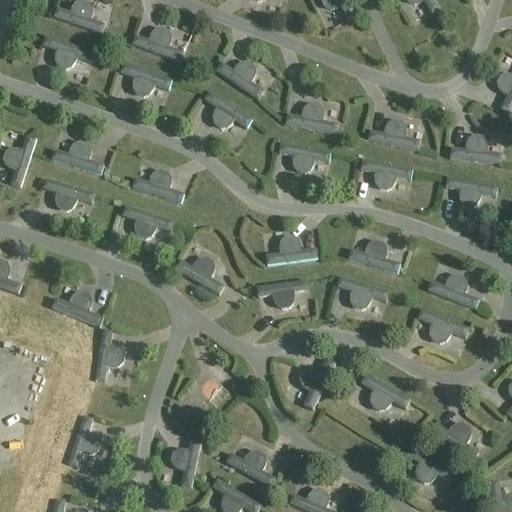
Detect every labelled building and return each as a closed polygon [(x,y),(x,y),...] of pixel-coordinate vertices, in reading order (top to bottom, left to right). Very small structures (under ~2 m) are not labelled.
[(298,0),(288,2),(293,27),(312,23),(306,0),(298,0)] [(357,20),(347,0),(323,0),(322,5),(326,12),(331,15),(338,14),(343,12),(349,24),(357,20)] [(372,0),(383,31),(405,24),(397,0),(372,0)] [(442,13),(434,0),(405,0),(409,7),(415,9),(421,8),(426,6),(433,19),(442,13)] [(95,19),(95,12),(91,6),(83,4),(77,7),(74,11),(72,16),(58,11),(55,21),(104,38),(108,27),(93,23),(95,19)] [(173,47),(173,41),(170,35),(163,32),(156,34),(153,39),(151,44),(137,39),(133,49),(182,66),(185,57),(171,52),(173,47)] [(93,67),(96,57),(47,40),(44,50),(58,55),(57,58),(56,65),(59,71),(67,74),(73,72),(77,67),(79,62),(93,67)] [(258,77),(256,71),(250,66),(242,67),(237,71),(235,75),(223,67),(217,75),(260,104),(265,96),(253,88),(256,84),(258,77)] [(170,96),(174,85),(125,67),(121,77),(136,83),(135,86),(134,92),(138,99),(145,102),(150,100),(155,95),(157,90),(170,96)] [(511,118),(511,117),(511,78),(508,77),(502,80),(498,87),(500,93),(504,98),(508,101),(501,113),(511,118)] [(99,105),(126,110),(129,95),(102,90),(99,105)] [(248,132),(254,124),(212,95),(205,104),(218,113),(216,116),(214,122),(215,128),(222,133),(229,133),(234,129),(237,125),(248,132)] [(326,121),(325,115),(321,109),(313,108),(306,111),(304,116),(303,121),(288,118),(286,129),(337,139),(339,129),(325,126),(326,121)] [(407,143),(408,137),(407,131),(404,126),(395,124),(389,127),(387,133),(386,138),(371,134),(369,145),(420,155),(422,145),(407,143)] [(22,193),(38,143),(29,140),(24,154),(19,153),(13,153),(7,156),(5,164),(7,170),(12,173),(16,175),(11,189),(22,193)] [(489,156),(489,151),(488,145),(484,140),(475,140),(470,143),(468,149),(467,154),(453,152),(451,162),(502,168),(504,156),(489,156)] [(93,160),(92,154),(90,148),(82,146),(75,148),(72,153),(70,158),(57,153),(53,164),(103,179),(106,169),(92,165),(93,160)] [(330,168),(333,158),(282,147),(280,158),(295,161),(295,164),(295,171),(299,177),(306,179),(313,176),(315,170),(316,165),(330,168)] [(413,185),(415,175),(364,164),(362,174),(377,178),(376,181),(377,188),(380,194),(388,196),(394,193),(397,187),(398,182),(413,185)] [(173,190),(173,182),(170,177),(162,174),(156,177),(153,182),(151,186),(137,181),(134,193),(183,208),(186,198),(172,194),(173,190)] [(497,202),(499,192),(448,182),(446,192),(462,195),(461,199),(461,205),(465,211),(473,213),(479,209),(482,204),(483,199),(497,202)] [(93,208),(96,198),(47,183),(44,192),(58,197),(57,202),(57,208),(60,214),(68,216),(74,214),(78,208),(79,204),(93,208)] [(173,236),(176,225),(127,210),(124,220),(138,225),(136,230),(137,236),(140,242),(147,244),(154,241),(157,236),(159,232),(173,236)] [(303,254),(302,250),(300,245),(294,241),(285,242),(282,247),(281,253),(282,258),(267,260),(268,270),(320,263),(318,253),(303,254)] [(389,259),(389,253),(385,247),(377,245),(371,248),(368,253),(367,258),(352,254),(350,264),(399,278),(402,268),(388,264),(389,259)] [(335,264),(348,267),(350,254),(337,252),(335,264)] [(217,272),(215,266),(208,262),(201,263),(196,267),(194,271),(182,264),(176,274),(221,299),(226,291),(213,283),(216,278),(217,272)] [(12,280),(12,272),(9,267),(0,264),(0,263),(0,291),(20,299),(24,289),(10,284),(12,280)] [(469,294),(469,287),(466,282),(458,279),(452,282),(449,286),(447,291),(433,285),(429,295),(477,314),(481,304),(467,298),(469,294)] [(388,307),(391,297),(342,281),(339,291),(353,296),(352,301),(352,306),(356,312),(363,314),(369,312),(373,307),(374,303),(388,307)] [(297,302),(296,296),(310,294),(309,284),(259,291),(260,301),(274,300),(275,304),(278,310),(283,314),(292,313),(296,308),(297,302)] [(93,311),(94,305),(91,299),(83,296),(78,297),(73,303),(71,307),(57,301),(53,311),(101,331),(105,321),(91,315),(93,311)] [(467,343),(471,333),(423,314),(419,323),(433,329),(431,333),(431,340),(434,346),(441,349),(448,347),(452,342),(454,338),(467,343)] [(120,371),(125,367),(126,359),(123,354),(117,351),(113,351),(114,336),(104,334),(96,385),(106,387),(109,371),(114,372),(120,371)] [(91,368),(83,351),(64,361),(73,377),(91,368)] [(314,415),(337,368),(328,364),(321,377),(317,375),(311,374),(305,376),(301,383),(303,390),(307,394),(312,396),(305,410),(314,415)] [(407,412),(412,404),(368,378),(362,387),(375,395),(373,399),(372,405),(374,411),(381,416),(387,415),(392,411),(394,406),(407,412)] [(482,412),(508,394),(497,379),(471,397),(482,412)] [(174,384),(165,399),(178,406),(187,392),(174,384)] [(467,385),(457,395),(466,404),(476,395),(467,385)] [(94,459),(100,456),(102,448),(100,442),(95,439),(90,437),(95,423),(85,419),(67,467),(78,472),(84,457),(88,458),(94,459)] [(473,438),(471,432),(465,428),(458,428),(453,432),(450,437),(438,428),(432,436),(474,466),(481,456),(469,449),(472,444),(473,438)] [(193,493),(204,442),(194,440),(191,454),(186,453),(180,454),(174,458),(173,466),(176,472),(182,475),(186,476),(182,491),(193,493)] [(452,487),(457,478),(414,451),(408,460),(421,468),(419,471),(417,477),(419,484),(426,488),(432,488),(438,483),(440,479),(452,487)] [(268,465),(267,459),(259,455),(252,456),(247,461),(245,465),(232,458),(227,467),(272,492),(278,482),(265,476),(267,471),(268,465)] [(246,511),(262,511),(263,510),(219,483),(214,492),(227,500),(224,503),(222,510),(223,511),(244,511),(245,511),(246,511)] [(503,500),(500,486),(491,487),(495,511),(511,511),(511,499),(507,499),(503,500)] [(328,511),(330,509),(331,502),(328,496),(320,493),(314,495),(310,500),(308,503),(295,497),(290,509),(297,511),(328,511)] [(66,511),(68,505),(56,503),(54,511),(66,511)]
